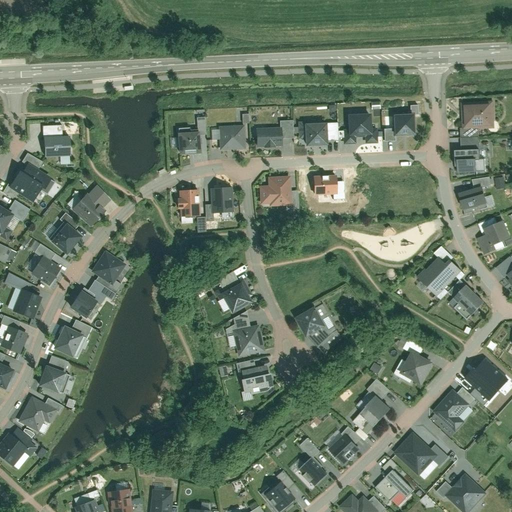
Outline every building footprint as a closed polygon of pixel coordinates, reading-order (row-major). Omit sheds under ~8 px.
[(495,130),(493,102),(461,104),(462,131),(495,130)] [(393,112),(394,136),(413,135),(412,112),(393,112)] [(373,116),(350,117),(350,131),(344,131),(345,146),(357,146),(357,138),(366,138),(366,144),(380,144),(379,130),(373,130),(373,116)] [(64,122),(41,123),(41,137),(45,137),(46,156),(73,155),(72,136),(65,136),(64,122)] [(329,142),(339,142),(338,124),(307,126),(307,123),(299,124),(300,141),(307,141),(307,149),(329,148),(329,142)] [(245,150),(244,127),(220,128),(221,152),(245,150)] [(283,130),(257,131),(258,150),(284,148),(283,130)] [(201,157),(200,134),(179,134),(179,157),(201,157)] [(25,163),(11,186),(33,200),(40,188),(49,173),(41,168),(44,162),(27,151),(21,161),(25,163)] [(454,155),(455,175),(479,173),(477,153),(454,155)] [(335,176),(313,177),(314,195),(336,194),(335,176)] [(291,207),(290,179),(267,179),(267,187),(258,188),(259,208),(291,207)] [(88,191),(73,208),(92,225),(106,208),(103,205),(111,196),(97,185),(90,193),(88,191)] [(233,215),(232,189),(211,190),(212,215),(233,215)] [(487,206),(481,190),(458,197),(464,214),(487,206)] [(200,219),(199,193),(179,194),(181,220),(200,219)] [(0,202),(0,235),(7,240),(13,229),(7,225),(11,218),(21,223),(30,208),(15,199),(10,208),(0,202)] [(64,222),(51,237),(69,252),(84,233),(76,227),(80,223),(66,211),(60,218),(64,222)] [(511,242),(503,223),(483,232),(491,250),(511,242)] [(0,256),(7,260),(12,249),(0,242),(0,256)] [(42,257),(32,272),(50,284),(62,266),(51,258),(55,252),(41,242),(35,252),(42,257)] [(107,248),(92,270),(112,283),(127,262),(107,248)] [(461,273),(449,261),(445,265),(438,258),(416,279),(434,298),(461,273)] [(498,267),(505,277),(511,285),(511,261),(510,258),(498,267)] [(241,271),(211,285),(225,313),(255,299),(241,271)] [(13,308),(33,316),(41,296),(28,291),(31,282),(9,273),(4,282),(21,289),(13,308)] [(83,287),(71,304),(91,317),(110,289),(95,279),(88,290),(83,287)] [(473,318),(484,306),(461,283),(449,295),(460,306),(473,318)] [(315,310),(294,322),(305,342),(326,331),(315,310)] [(9,325),(2,345),(20,352),(28,330),(18,327),(21,320),(5,315),(2,323),(9,325)] [(65,323),(55,346),(73,355),(82,336),(86,338),(92,325),(77,319),(73,327),(65,323)] [(262,323),(234,328),(239,356),(267,351),(262,323)] [(413,350),(402,371),(424,383),(435,361),(413,350)] [(0,383),(8,387),(16,366),(3,361),(5,354),(0,351),(0,383)] [(47,363),(39,385),(59,391),(67,369),(70,361),(53,355),(50,364),(47,363)] [(276,387),(271,359),(240,364),(245,392),(276,387)] [(508,381),(486,360),(467,381),(489,401),(508,381)] [(374,363),(371,370),(378,374),(382,367),(374,363)] [(452,392),(432,413),(454,434),(464,424),(458,418),(475,400),(463,388),(456,395),(452,392)] [(380,392),(354,421),(370,434),(395,406),(380,392)] [(30,396),(19,420),(41,430),(45,421),(50,423),(55,411),(59,413),(63,404),(48,398),(45,403),(30,396)] [(0,446),(2,448),(0,449),(0,454),(14,465),(24,450),(31,455),(40,443),(15,425),(0,445),(0,446)] [(394,452),(418,474),(434,457),(441,464),(448,456),(434,443),(429,448),(413,432),(394,452)] [(361,451),(346,434),(327,451),(342,468),(361,451)] [(308,438),(300,445),(313,458),(320,451),(308,438)] [(326,476),(312,459),(298,471),(312,488),(326,476)] [(395,468),(376,487),(399,510),(418,491),(395,468)] [(472,511),(487,495),(465,476),(445,498),(460,511),(472,511)] [(278,482),(261,497),(274,511),(282,511),(294,501),(278,482)] [(131,511),(128,490),(110,493),(113,511),(131,511)] [(353,491),(338,506),(344,511),(380,511),(382,511),(363,493),(359,497),(353,491)] [(171,511),(173,494),(151,493),(149,511),(171,511)] [(98,511),(94,501),(74,509),(74,511),(98,511)]
